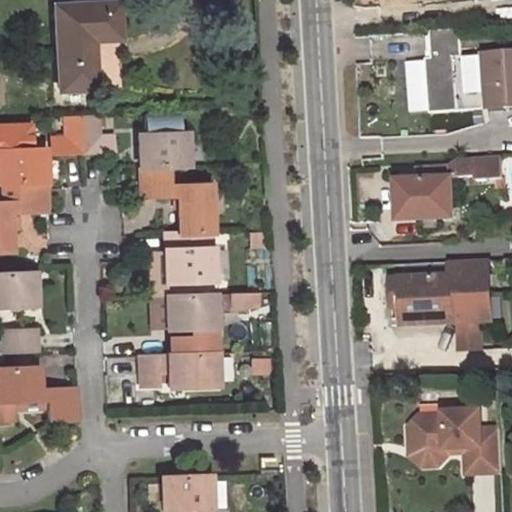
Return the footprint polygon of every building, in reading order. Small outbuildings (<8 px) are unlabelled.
[(58,90),(120,87),(116,5),(54,8),(58,90)] [(407,60),(409,112),(459,110),(455,30),(426,32),(428,59),(407,60)] [(511,52),(482,55),(486,110),(511,108),(511,52)] [(113,137),(98,137),(97,114),(79,115),(81,154),(113,153),(113,137)] [(63,116),(64,138),(50,139),(51,154),(81,154),(79,115),(63,116)] [(144,116),(145,136),(181,135),(180,115),(144,116)] [(0,182),(14,182),(44,181),(43,149),(28,150),(22,150),(21,130),(21,126),(0,126),(0,182)] [(186,166),(185,135),(181,135),(145,136),(138,136),(139,168),(168,167),(186,166)] [(474,178),(500,177),(499,157),(472,159),(474,178)] [(397,220),(453,217),(451,160),(446,161),(446,166),(414,168),(415,179),(395,181),(397,220)] [(139,168),(139,198),(170,198),(169,187),(168,167),(139,168)] [(44,181),(14,182),(15,204),(15,213),(45,212),(44,181)] [(210,233),(208,186),(176,187),(177,197),(178,234),(209,233),(210,233)] [(0,251),(9,251),(8,213),(8,204),(0,204),(0,251)] [(165,284),(212,282),(211,249),(209,250),(209,233),(178,234),(164,235),(165,252),(163,251),(165,284)] [(451,277),(389,281),(390,308),(401,307),(402,325),(457,322),(475,321),(491,320),(487,261),(450,263),(451,277)] [(0,308),(34,307),(32,274),(0,275),(0,308)] [(244,295),(228,296),(228,311),(245,310),(245,305),(244,295)] [(244,295),(245,305),(256,304),(256,295),(244,295)] [(167,331),(214,329),(213,311),(213,296),(166,298),(167,331)] [(228,296),(213,296),(213,311),(228,311),(228,296)] [(167,331),(166,298),(150,299),(151,332),(167,331)] [(475,321),(457,322),(459,348),(477,347),(475,321)] [(35,332),(2,333),(3,354),(36,352),(35,332)] [(214,340),(167,342),(168,357),(214,356),(214,340)] [(168,389),(217,387),(215,355),(214,356),(168,357),(139,358),(140,388),(158,387),(157,375),(167,374),(168,389)] [(37,369),(0,370),(0,402),(12,402),(38,401),(38,392),(37,369)] [(75,390),(44,392),(45,401),(45,409),(45,421),(76,420),(75,390)] [(45,409),(45,401),(38,401),(12,402),(12,411),(45,409)] [(12,411),(12,402),(0,402),(0,421),(12,421),(12,411)] [(443,418),(419,419),(409,430),(409,448),(422,459),(437,458),(444,451),(464,450),(465,476),(500,475),(498,430),(481,431),(480,413),(442,415),(443,418)] [(162,511),(209,509),(208,477),(160,479),(162,511)]
